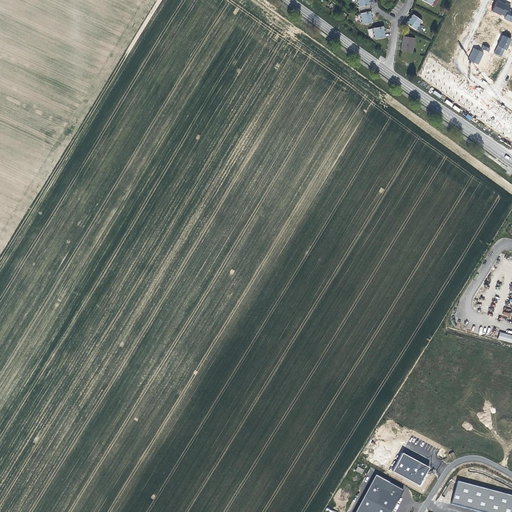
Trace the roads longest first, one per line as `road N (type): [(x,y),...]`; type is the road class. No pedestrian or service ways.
road 1 (track): [(0,254),(161,0)]
road 2 (tertiary): [(385,70),(511,162)]
road 3 (tertiary): [(287,0),(385,70)]
road 4 (unclassified): [(511,473),(462,458),(420,511)]
